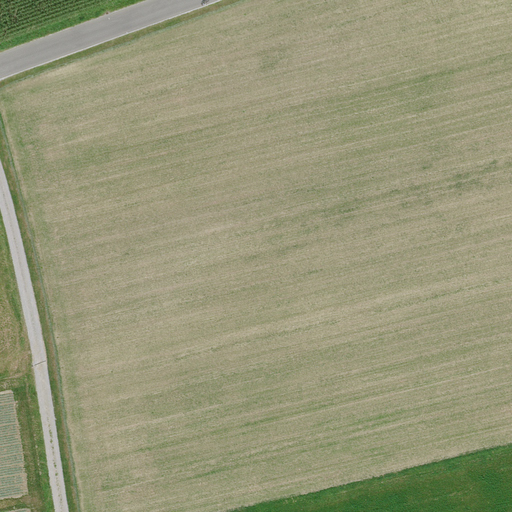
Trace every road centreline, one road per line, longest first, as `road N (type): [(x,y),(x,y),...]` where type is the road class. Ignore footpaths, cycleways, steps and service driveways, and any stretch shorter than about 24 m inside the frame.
road 1 (track): [(0,183),(39,353),(62,511)]
road 2 (unclassified): [(204,0),(0,72)]
